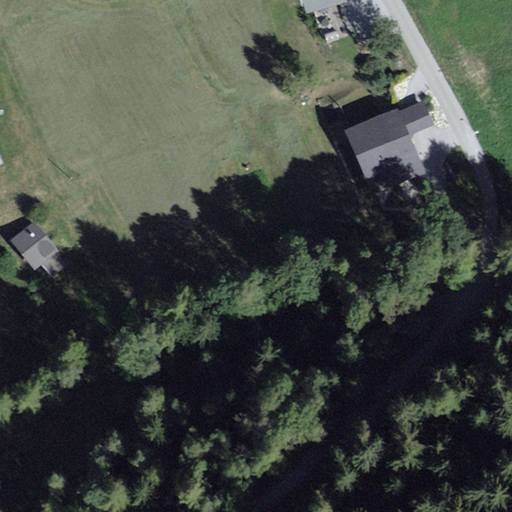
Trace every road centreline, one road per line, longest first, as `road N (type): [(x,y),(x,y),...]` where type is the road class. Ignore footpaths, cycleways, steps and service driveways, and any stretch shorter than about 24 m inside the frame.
road 1 (track): [(491,226),(492,279),(456,328),(262,511)]
road 2 (residential): [(390,0),(479,163),(491,226)]
